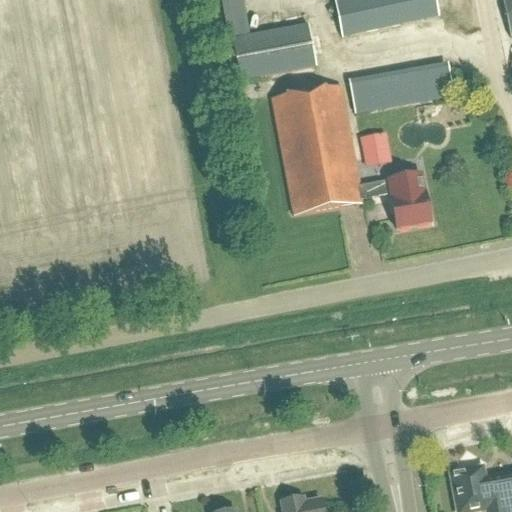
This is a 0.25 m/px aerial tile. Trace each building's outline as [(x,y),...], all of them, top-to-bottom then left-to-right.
[(220,0),(229,44),(233,43),(241,85),(315,71),(307,29),(248,40),(241,0),(220,0)] [(342,42),(438,21),(433,0),(356,0),(334,5),(342,42)] [(511,0),(501,0),(510,42),(511,41),(511,0)] [(352,82),(357,116),(456,100),(451,66),(352,82)] [(341,90),(271,103),(293,221),(363,208),(362,204),(389,199),(395,234),(431,228),(425,196),(424,196),(421,177),(359,189),(341,90)] [(383,138),(359,142),(363,164),(387,160),(383,138)] [(508,511),(503,481),(484,485),(481,473),(452,479),(457,511),(508,511)] [(511,511),(511,479),(503,481),(508,511),(511,511)] [(302,501),(281,505),(282,511),(322,511),(321,504),(316,505),(303,507),(302,501)]
